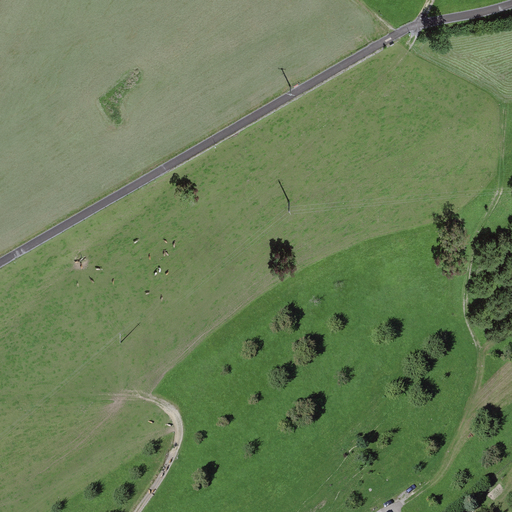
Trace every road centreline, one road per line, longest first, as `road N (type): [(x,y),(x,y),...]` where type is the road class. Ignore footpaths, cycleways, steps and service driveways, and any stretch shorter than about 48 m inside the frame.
road 1 (track): [(0,263),(397,34),(511,4)]
road 2 (track): [(165,405),(101,396),(0,408)]
road 3 (track): [(165,405),(176,414),(181,442),(139,511)]
